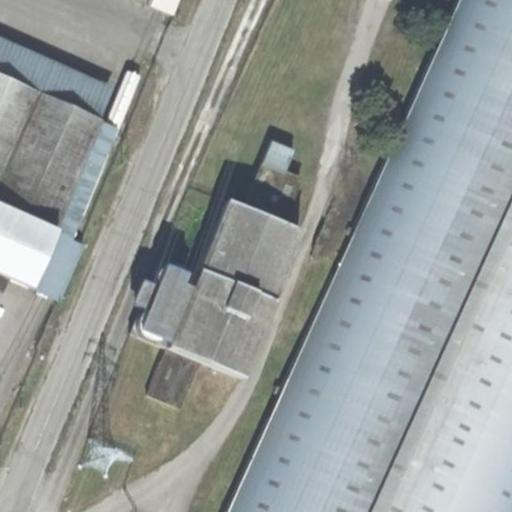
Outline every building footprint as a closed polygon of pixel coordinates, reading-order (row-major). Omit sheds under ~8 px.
[(180,0),(155,0),(153,6),(175,15),(180,0)] [(511,511),(511,0),(462,0),(231,511),(511,511)] [(0,298),(1,299),(8,283),(30,292),(53,236),(73,186),(102,118),(0,73),(0,298)] [(147,394),(178,407),(197,362),(237,379),(298,229),(281,222),(300,175),(283,168),(291,148),(268,139),(242,205),(227,199),(197,272),(160,258),(150,284),(141,280),(132,302),(141,306),(130,333),(166,348),(147,394)] [(191,259),(196,261),(222,197),(190,184),(162,253),(189,264),(191,259)] [(80,247),(53,236),(30,292),(57,303),(80,247)]
